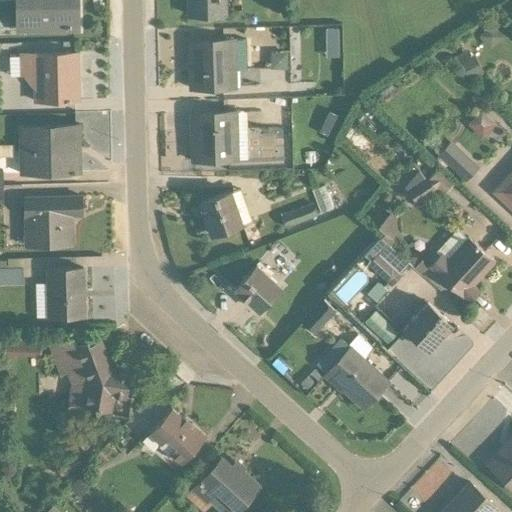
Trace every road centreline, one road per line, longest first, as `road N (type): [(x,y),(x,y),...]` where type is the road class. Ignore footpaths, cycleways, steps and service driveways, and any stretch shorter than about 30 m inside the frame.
road 1 (residential): [(371,489),(151,284),(138,256),(134,210),(129,0)]
road 2 (residential): [(511,337),(371,489)]
